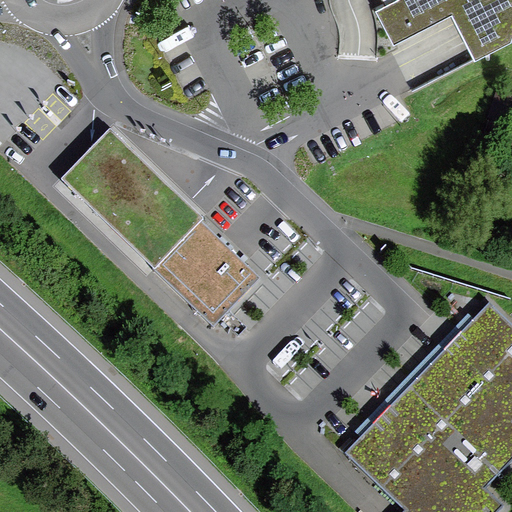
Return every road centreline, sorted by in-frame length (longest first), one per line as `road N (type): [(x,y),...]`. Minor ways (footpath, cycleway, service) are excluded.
road 1 (trunk): [(190,511),(0,329)]
road 2 (track): [(511,274),(356,224),(312,222)]
